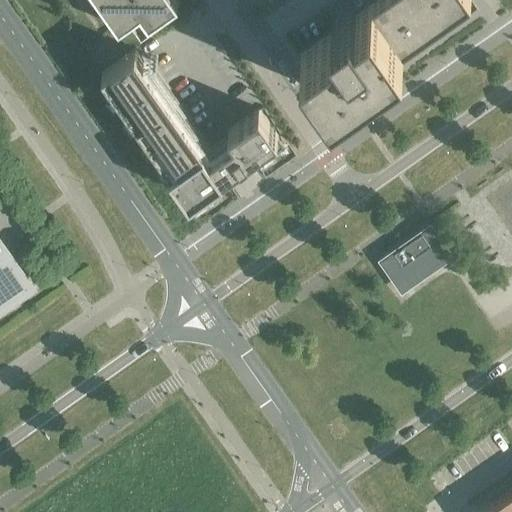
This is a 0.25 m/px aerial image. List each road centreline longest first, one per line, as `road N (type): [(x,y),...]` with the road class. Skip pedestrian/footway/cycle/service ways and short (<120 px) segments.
road 1 (secondary): [(356,197),(0,449)]
road 2 (secondary): [(297,511),(511,360)]
road 3 (residential): [(356,197),(216,0)]
road 4 (secondary): [(511,87),(356,197)]
